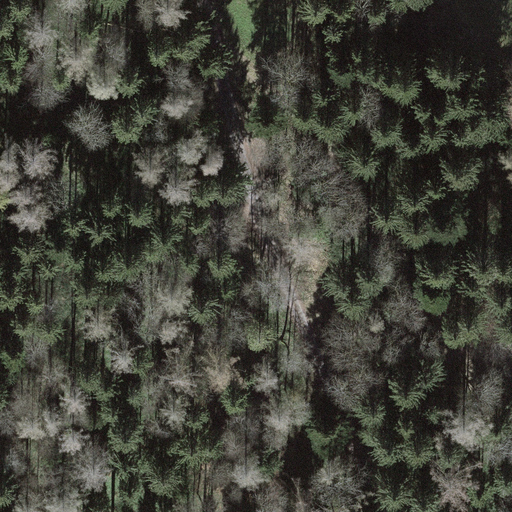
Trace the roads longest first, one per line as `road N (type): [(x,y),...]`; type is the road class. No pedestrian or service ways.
road 1 (track): [(257,191),(285,280),(389,511)]
road 2 (unclassified): [(195,0),(257,191)]
